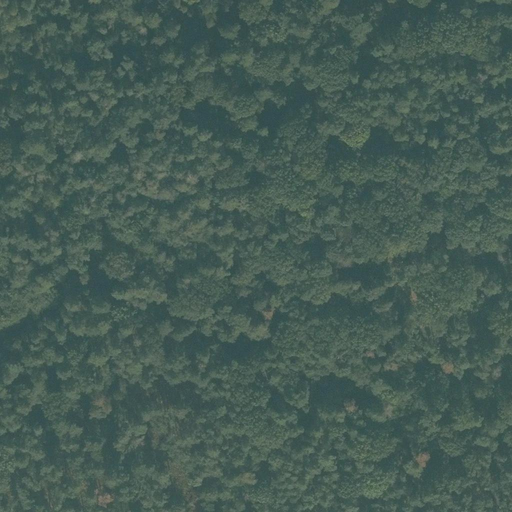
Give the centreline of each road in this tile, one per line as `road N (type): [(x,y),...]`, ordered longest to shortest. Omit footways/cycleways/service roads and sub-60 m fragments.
road 1 (track): [(400,472),(314,276),(167,0)]
road 2 (track): [(272,195),(0,336)]
road 3 (track): [(511,410),(400,472)]
